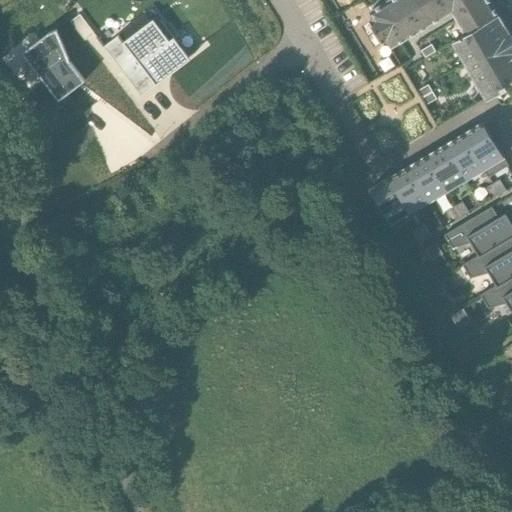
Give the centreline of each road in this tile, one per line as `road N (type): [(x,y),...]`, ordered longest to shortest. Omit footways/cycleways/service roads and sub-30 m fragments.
road 1 (unclassified): [(132,511),(35,265),(0,132)]
road 2 (residential): [(488,108),(379,171),(338,102)]
road 3 (residential): [(145,166),(304,43)]
